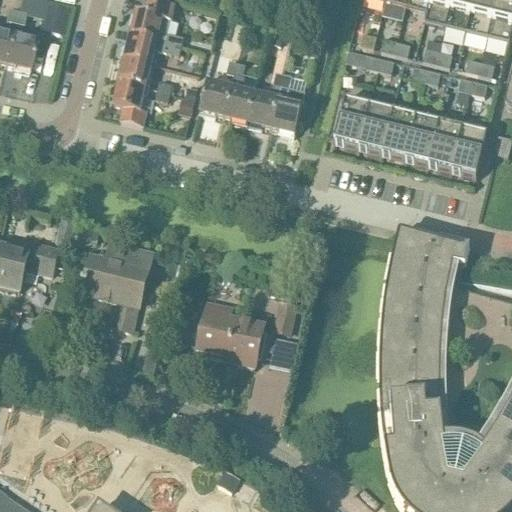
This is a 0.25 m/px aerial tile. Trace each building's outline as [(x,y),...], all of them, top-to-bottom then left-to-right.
[(406,13),(408,0),(386,0),(385,8),(406,13)] [(431,0),(408,0),(406,13),(427,18),(431,0)] [(431,0),(427,18),(424,28),(445,33),(453,0),(431,0)] [(453,0),(445,33),(466,38),(475,0),(453,0)] [(475,0),(466,38),(487,43),(497,0),(475,0)] [(511,0),(497,0),(487,43),(508,48),(507,52),(509,52),(511,38),(511,0)] [(137,16),(131,40),(182,52),(184,43),(167,39),(170,27),(172,27),(175,12),(149,6),(146,18),(137,16)] [(50,27),(47,36),(61,39),(66,16),(45,11),(42,25),(50,27)] [(11,15),(7,26),(16,28),(19,17),(11,15)] [(19,17),(16,28),(23,30),(26,19),(19,17)] [(0,70),(5,71),(13,40),(0,37),(0,70)] [(363,39),(360,52),(373,55),(377,43),(363,39)] [(37,46),(13,40),(5,71),(13,73),(13,75),(28,79),(37,46)] [(131,40),(125,63),(151,70),(154,56),(179,62),(182,52),(131,40)] [(394,60),(397,48),(384,45),(381,57),(394,60)] [(407,63),(410,51),(397,48),(394,60),(407,63)] [(423,67),(436,70),(439,58),(426,55),(423,67)] [(452,61),(439,58),(436,70),(449,74),(452,61)] [(378,76),(381,64),(368,61),(365,73),(378,76)] [(119,87),(145,93),(151,70),(125,63),(119,87)] [(381,64),(378,76),(391,80),(394,67),(381,64)] [(478,81),(481,68),(468,65),(465,77),(478,81)] [(233,82),(236,69),(229,67),(226,80),(233,82)] [(494,71),(481,68),(478,81),(491,84),(494,71)] [(231,92),(223,124),(232,126),(231,128),(246,132),(247,130),(255,98),(242,94),(245,83),(243,83),(245,71),(236,69),(233,82),(234,82),(231,92)] [(411,85),(425,88),(428,76),(414,72),(411,85)] [(428,76),(425,88),(438,91),(441,79),(428,76)] [(280,92),(283,80),(276,78),(273,91),(280,92)] [(278,103),(270,135),(279,137),(279,139),(294,143),(305,97),(290,94),(292,82),(283,80),(280,92),(281,93),(279,103),(278,103)] [(382,337),(380,374),(381,412),(384,449),(387,471),(391,493),(395,504),(398,511),(511,511),(511,83),(506,107),(506,108),(506,109),(506,110),(506,111),(507,112),(508,113),(508,114),(509,115),(510,115),(511,116),(511,115),(511,415),(502,434),(482,465),(476,461),(475,461),(474,460),(472,460),(471,459),(470,459),(469,459),(468,458),(463,457),(457,456),(452,456),(446,457),(442,419),(440,381),(442,344),(446,306),(454,269),(459,271),(460,271),(465,272),(469,256),(470,253),(440,246),(440,248),(400,237),(395,253),(393,264),(386,300),(382,337)] [(471,99),(474,87),(461,84),(458,96),(471,99)] [(223,124),(231,92),(208,86),(200,121),(215,124),(216,122),(223,124)] [(140,116),(145,93),(119,87),(113,111),(124,113),(121,127),(142,132),(146,117),(140,116)] [(159,87),(157,96),(170,99),(172,90),(159,87)] [(487,90),(474,87),(471,99),(484,103),(487,90)] [(157,96),(155,105),(168,108),(170,99),(157,96)] [(247,130),(246,132),(263,136),(263,134),(270,135),(278,103),(255,98),(247,130)] [(358,156),(370,110),(345,104),(334,150),(358,156)] [(370,110),(358,156),(382,162),(393,115),(370,110)] [(405,168),(416,121),(393,115),(382,162),(405,168)] [(428,173),(440,127),(416,121),(405,168),(428,173)] [(452,179),(463,133),(440,127),(428,173),(452,179)] [(463,133),(452,179),(476,185),(487,139),(463,133)] [(511,144),(501,142),(496,160),(508,163),(511,147),(511,144)] [(0,249),(0,292),(19,298),(24,277),(53,284),(60,255),(17,244),(15,253),(0,249)] [(152,257),(109,247),(105,264),(93,261),(84,299),(119,308),(113,332),(132,337),(138,313),(152,257)] [(442,344),(440,381),(442,419),(446,457),(452,456),(457,456),(463,457),(468,458),(469,459),(470,459),(471,459),(472,460),(474,460),(475,461),(476,461),(482,465),(502,434),(511,415),(511,310),(454,294),(456,286),(455,285),(459,271),(454,269),(446,306),(442,344)] [(234,313),(209,308),(197,362),(255,374),(264,330),(232,323),(234,313)] [(290,342),(297,312),(280,308),(273,339),(290,342)]
